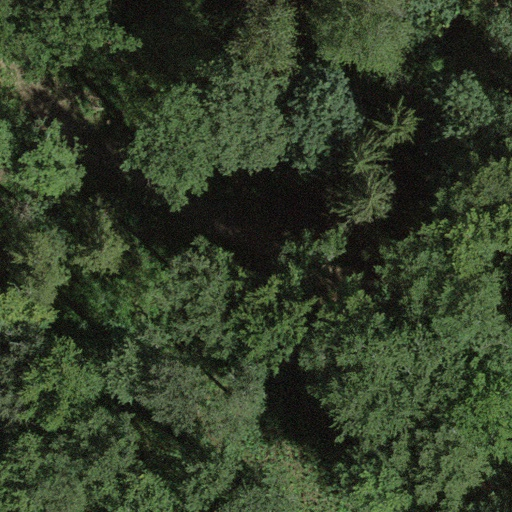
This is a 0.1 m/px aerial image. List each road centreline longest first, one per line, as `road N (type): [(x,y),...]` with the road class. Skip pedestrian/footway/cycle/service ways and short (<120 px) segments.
road 1 (track): [(511,310),(270,230),(141,149),(0,222)]
road 2 (track): [(21,0),(97,108),(141,149)]
